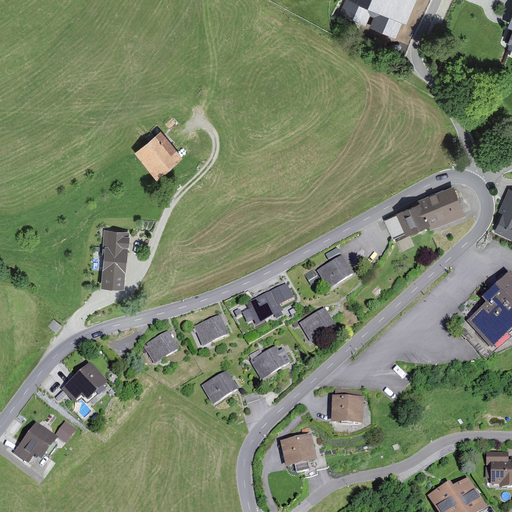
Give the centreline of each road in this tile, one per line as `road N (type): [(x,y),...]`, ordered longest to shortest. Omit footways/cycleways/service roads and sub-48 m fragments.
road 1 (tertiary): [(0,424),(55,355),(77,341),(256,279),(461,175),(475,180),(485,198),(480,227),(253,438),(242,475),(250,511)]
road 2 (track): [(77,341),(77,321),(87,311),(133,286),(168,203),(213,153),(214,139),(197,118)]
road 3 (residential): [(511,438),(450,442),(409,465),(330,487),(299,511)]
road 4 (track): [(475,180),(456,119),(419,68),(420,38),(438,0)]
